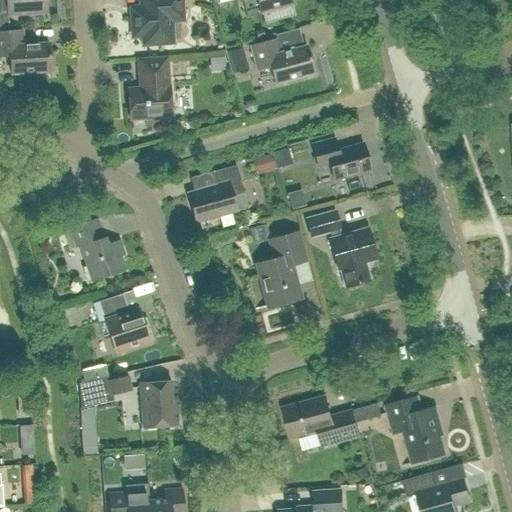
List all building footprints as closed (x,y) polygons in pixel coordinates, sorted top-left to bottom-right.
[(46,13),(44,0),(5,0),(6,15),(46,13)] [(138,0),(139,7),(129,7),(131,37),(141,36),(142,45),(172,43),(170,21),(182,20),(180,0),(138,0)] [(294,4),(293,0),(256,0),(260,13),(294,4)] [(50,71),(48,43),(22,45),(21,30),(0,31),(0,56),(9,56),(10,74),(50,71)] [(313,73),(305,46),(280,53),(277,38),(250,46),(256,70),(270,66),(274,83),(313,73)] [(231,73),(235,72),(247,69),(242,48),(229,51),(229,52),(225,52),(231,73)] [(171,116),(168,86),(167,86),(165,58),(137,60),(139,81),(140,81),(141,88),(127,89),(129,119),(171,116)] [(369,170),(362,143),(337,150),(334,138),(311,144),(317,166),(328,163),(333,180),(369,170)] [(276,168),(292,164),(287,148),(271,152),(276,168)] [(252,159),(256,174),(275,169),(270,154),(252,159)] [(195,222),(235,211),(247,207),(235,165),(212,171),(216,185),(187,193),(195,222)] [(376,250),(372,247),(367,228),(340,236),(338,229),(339,229),(334,211),(305,219),(310,237),(329,231),(331,238),(328,239),(337,270),(339,269),(344,287),(368,280),(366,273),(363,271),(361,263),(375,259),(374,253),(376,250)] [(125,270),(120,257),(124,255),(118,239),(106,243),(104,237),(103,237),(96,218),(68,227),(75,247),(79,246),(90,282),(125,270)] [(290,265),(305,261),(297,232),(268,240),(273,259),(256,264),(268,307),(299,298),(290,265)] [(152,340),(145,317),(141,318),(138,308),(131,311),(131,309),(127,311),(121,294),(92,303),(103,336),(108,334),(115,353),(152,340)] [(268,311),(271,331),(299,327),(296,307),(268,311)] [(103,381),(106,396),(130,391),(127,376),(103,381)] [(177,425),(175,403),(172,403),(170,381),(138,383),(142,428),(177,425)] [(358,436),(351,411),(330,417),(325,396),(282,408),(291,439),(318,431),(322,446),(358,436)] [(418,397),(385,406),(393,433),(402,430),(412,463),(445,454),(437,426),(440,425),(435,408),(422,412),(418,397)] [(19,440),(33,439),(32,425),(18,426),(19,440)] [(31,465),(21,466),(23,504),(33,503),(31,465)] [(446,485),(436,488),(432,472),(402,481),(406,496),(417,493),(421,511),(454,511),(453,505),(469,500),(463,478),(446,483),(446,485)] [(108,494),(108,511),(148,511),(148,500),(147,484),(124,485),(124,493),(108,494)] [(148,500),(148,511),(183,511),(181,489),(163,490),(164,499),(148,500)] [(342,511),(341,490),(313,491),(315,506),(304,507),(304,508),(278,510),(278,511),(342,511)]
